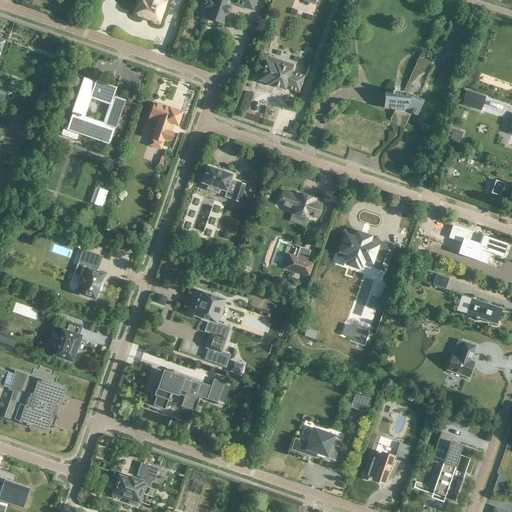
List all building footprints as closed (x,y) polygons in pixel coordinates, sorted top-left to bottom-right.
[(144,0),(143,0),(140,0),(135,14),(144,17),(144,16),(150,18),(150,19),(158,22),(165,2),(161,1),(161,0),(144,0)] [(222,23),(226,14),(229,15),(231,7),(228,6),(230,2),(235,3),(234,5),(238,6),(238,5),(252,9),(254,0),(205,0),(205,1),(204,5),(203,9),(209,11),(207,18),(222,23)] [(433,63),(418,57),(401,94),(393,93),(393,91),(391,91),(391,93),(385,93),(383,109),(406,111),(416,116),(423,101),(417,98),(433,63)] [(285,88),(298,93),(304,76),(291,72),(293,65),(281,61),(279,65),(275,64),(265,61),(258,81),(268,84),(267,84),(284,90),(285,88)] [(90,81),(76,76),(63,116),(69,119),(68,123),(63,122),(59,134),(75,139),(77,132),(108,142),(116,119),(114,118),(115,115),(117,116),(122,100),(116,98),(115,100),(111,98),(112,96),(100,92),(103,85),(93,82),(92,86),(88,85),(90,81)] [(462,104),(481,111),(485,98),(466,91),(462,104)] [(181,113),(154,103),(150,114),(159,118),(158,122),(157,122),(152,139),(163,143),(164,139),(171,142),(174,133),(171,132),(174,124),(177,125),(181,113)] [(407,122),(392,116),(389,122),(404,128),(407,122)] [(453,133),(451,139),(458,142),(460,136),(453,133)] [(224,172),(224,171),(222,171),(221,171),(218,170),(218,169),(216,168),(216,169),(208,166),(207,166),(207,167),(202,183),(201,183),(202,184),(202,183),(208,185),(206,190),(218,194),(220,190),(226,192),(227,192),(226,191),(229,185),(236,187),(232,200),(239,203),(245,185),(238,182),(237,184),(230,182),(232,175),(232,176),(232,175),(224,172)] [(511,184),(511,185),(504,183),(500,197),(508,200),(507,202),(511,203),(511,184)] [(96,188),(91,202),(102,206),(107,192),(96,188)] [(281,199),(279,203),(294,210),(291,220),(305,225),(308,215),(317,217),(321,205),(314,201),(314,200),(311,199),(311,198),(310,199),(307,198),(307,197),(307,196),(307,197),(299,195),(298,196),(283,193),(282,197),(281,197),(280,199),(281,199)] [(237,209),(235,215),(244,218),(246,212),(237,209)] [(345,234),(338,255),(347,259),(347,260),(361,265),(362,264),(371,267),(372,264),(384,268),(390,249),(368,242),(369,238),(358,234),(357,238),(345,234)] [(484,250),(483,252),(491,255),(492,253),(501,256),(502,257),(503,256),(503,255),(503,253),(504,253),(504,252),(505,249),(506,249),(506,248),(505,248),(506,246),(506,245),(505,244),(505,245),(492,240),(492,239),(491,240),(488,238),(487,237),(487,238),(483,237),(483,236),(482,236),(481,237),(481,240),(480,239),(480,240),(479,244),(478,244),(479,244),(478,247),(477,248),(478,248),(479,248),(484,250)] [(91,238),(89,244),(103,249),(105,243),(91,238)] [(12,262),(16,252),(7,248),(3,257),(12,262)] [(288,254),(283,267),(307,275),(312,263),(306,261),(309,251),(300,248),(297,257),(288,254)] [(102,257),(83,250),(79,262),(90,266),(89,269),(88,269),(85,277),(81,276),(78,284),(79,285),(76,292),(79,293),(79,294),(95,299),(98,291),(101,283),(101,282),(103,274),(96,272),(97,269),(98,269),(102,257)] [(450,279),(436,274),(436,275),(437,275),(434,285),(433,285),(432,285),(446,290),(446,289),(445,289),(449,279),(450,279)] [(193,315),(193,316),(194,316),(201,319),(201,320),(213,324),(211,329),(213,330),(212,334),(211,333),(206,348),(208,349),(205,359),(226,367),(230,355),(221,352),(226,339),(224,338),(224,337),(222,336),(222,337),(220,337),(224,325),(217,323),(219,315),(220,316),(223,309),(222,308),(224,301),(225,301),(225,300),(224,300),(217,297),(217,296),(210,294),(210,295),(202,292),(201,292),(202,293),(199,300),(198,300),(195,307),(196,307),(194,315),(193,315)] [(497,325),(496,324),(499,317),(500,313),(499,313),(500,309),(503,310),(503,309),(471,298),(471,299),(472,299),(467,314),(466,314),(475,318),(478,320),(479,319),(497,325)] [(81,327),(68,322),(66,328),(67,329),(66,331),(62,330),(62,331),(54,354),(53,354),(53,355),(54,355),(71,361),(72,362),(72,361),(75,352),(81,337),(81,336),(77,335),(78,332),(79,333),(81,327)] [(0,333),(0,345),(11,350),(15,339),(0,334),(0,333)] [(447,370),(468,378),(474,362),(470,361),(471,357),(472,358),(475,346),(463,342),(458,357),(453,355),(447,370)] [(240,374),(243,364),(234,361),(231,370),(240,374)] [(0,384),(18,391),(20,391),(16,402),(11,401),(5,417),(26,424),(26,425),(26,424),(28,425),(29,426),(29,425),(46,431),(51,415),(53,415),(57,404),(59,405),(64,389),(44,382),(44,381),(43,381),(42,380),(41,380),(14,371),(13,375),(0,370),(0,384)] [(196,395),(200,384),(190,381),(191,379),(192,380),(192,379),(182,375),(182,376),(183,376),(182,378),(164,372),(163,372),(164,373),(159,388),(157,387),(154,396),(156,397),(153,406),(165,410),(171,392),(184,397),(181,406),(180,406),(180,407),(195,412),(196,411),(195,411),(200,397),(202,398),(202,397),(196,395)] [(217,403),(224,383),(214,379),(207,399),(206,399),(218,404),(218,403),(217,403)] [(371,399),(356,394),(351,407),(366,412),(371,399)] [(334,436),(314,429),(309,444),(295,439),(292,450),(310,456),(311,452),(316,454),(317,452),(334,458),(338,448),(330,446),(334,436)] [(431,461),(442,465),(443,465),(444,465),(434,493),(437,494),(443,496),(445,496),(459,455),(462,446),(451,442),(453,436),(441,432),(436,446),(432,460),(431,460),(431,461)] [(223,438),(214,435),(211,443),(220,447),(223,438)] [(394,459),(395,456),(380,451),(378,459),(373,457),(367,476),(371,477),(370,480),(385,485),(387,478),(392,479),(400,457),(406,459),(410,447),(399,443),(394,459)] [(135,481),(119,476),(116,484),(114,483),(111,491),(114,492),(113,493),(130,499),(129,503),(136,506),(138,502),(139,502),(145,485),(149,487),(152,480),(154,481),(158,469),(144,464),(139,476),(142,477),(140,481),(136,479),(135,481)] [(0,483),(3,484),(0,492),(0,500),(23,508),(30,488),(14,482),(16,475),(0,469),(0,483)]
